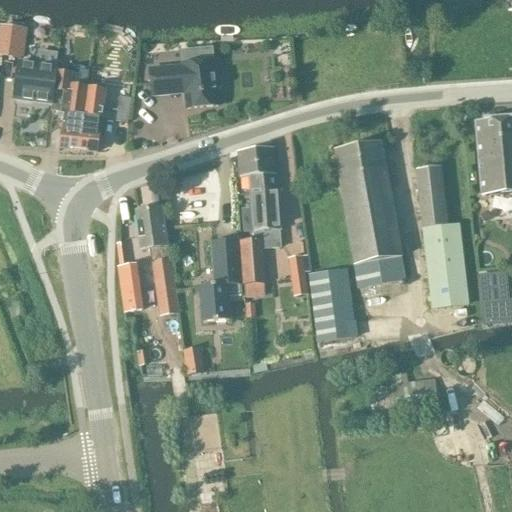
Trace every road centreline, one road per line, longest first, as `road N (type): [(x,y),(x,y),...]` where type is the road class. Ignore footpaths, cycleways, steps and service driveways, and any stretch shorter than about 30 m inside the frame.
road 1 (tertiary): [(81,202),(114,181),(297,119),(511,91)]
road 2 (tertiary): [(113,511),(72,232),(81,202)]
